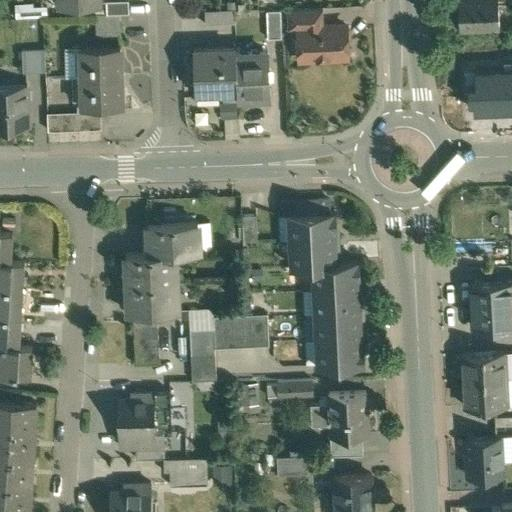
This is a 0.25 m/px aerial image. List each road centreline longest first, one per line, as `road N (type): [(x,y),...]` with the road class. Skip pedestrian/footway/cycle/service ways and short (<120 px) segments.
road 1 (residential): [(73,511),(80,171)]
road 2 (tertiary): [(415,336),(424,511)]
road 3 (residential): [(171,168),(163,0)]
road 4 (tertiary): [(391,200),(404,315),(415,336)]
road 5 (tertiary): [(415,336),(422,317),(419,198)]
road 6 (tertiary): [(363,145),(240,166)]
road 7 (tertiary): [(240,166),(363,175)]
